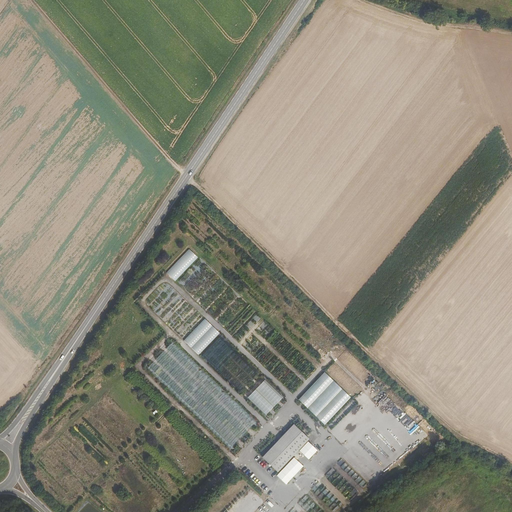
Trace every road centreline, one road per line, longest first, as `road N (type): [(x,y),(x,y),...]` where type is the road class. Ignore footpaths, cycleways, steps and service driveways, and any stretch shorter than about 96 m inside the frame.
road 1 (track): [(29,0),(185,177),(335,323),(456,437),(511,464)]
road 2 (secondary): [(64,357),(304,0)]
road 3 (track): [(358,0),(420,21),(511,34)]
road 4 (track): [(461,440),(361,511)]
